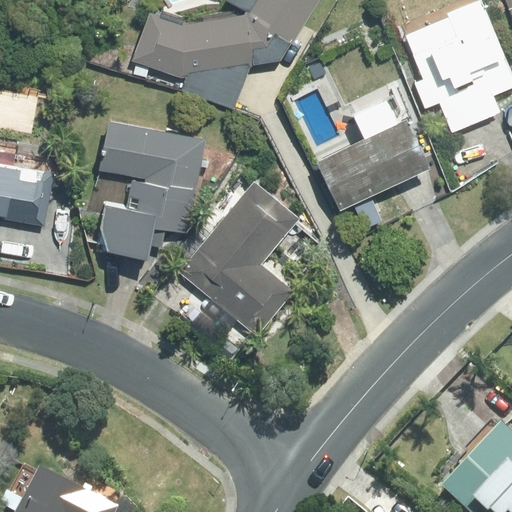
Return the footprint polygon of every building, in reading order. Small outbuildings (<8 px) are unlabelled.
[(235,108),(251,63),(284,58),(319,0),(251,0),(245,11),(189,20),(152,7),(135,55),(188,74),(183,89),(235,108)] [(460,33),(416,52),(425,76),(417,79),(427,103),(440,97),(453,128),(498,110),(491,93),(511,83),(511,69),(483,0),(479,0),(451,12),(460,33)] [(320,157),(343,205),(432,163),(409,114),(320,157)] [(209,136),(110,115),(99,166),(134,173),(128,204),(109,201),(100,243),(150,253),(152,241),(163,243),(167,224),(190,228),(209,136)] [(0,213),(45,222),(55,167),(0,156),(0,213)] [(256,178),(181,270),(259,333),(295,288),(263,262),(301,215),(256,178)] [(511,511),(511,430),(501,420),(442,484),(472,511),(479,504),(487,511),(511,511)] [(117,511),(120,508),(42,466),(16,511),(117,511)]
